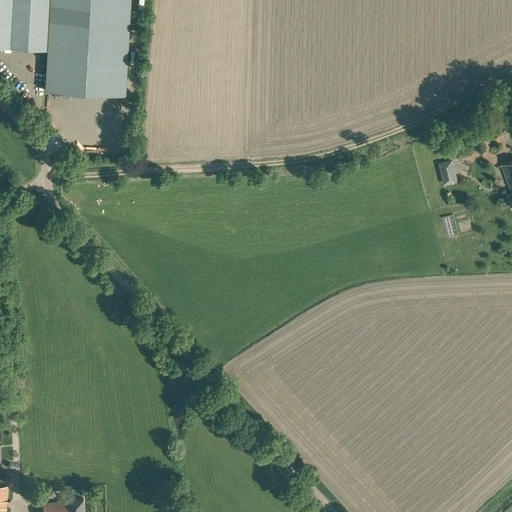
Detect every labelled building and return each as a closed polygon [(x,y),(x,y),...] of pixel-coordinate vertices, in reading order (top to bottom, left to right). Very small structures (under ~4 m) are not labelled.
[(0,0),(0,46),(43,49),(46,0),(0,0)] [(46,0),(43,49),(48,49),(46,90),(126,94),(131,0),(46,0)] [(511,90),(508,88),(493,115),(499,118),(500,117),(507,121),(507,123),(511,125),(511,90)] [(444,184),(458,180),(452,159),(438,162),(444,184)] [(511,161),(502,164),(511,192),(507,193),(511,207),(511,206),(511,161)] [(6,511),(9,486),(0,484),(0,511),(6,511)] [(74,498),(74,495),(69,495),(70,498),(68,498),(68,500),(43,501),(43,511),(84,511),(84,498),(74,498)]
